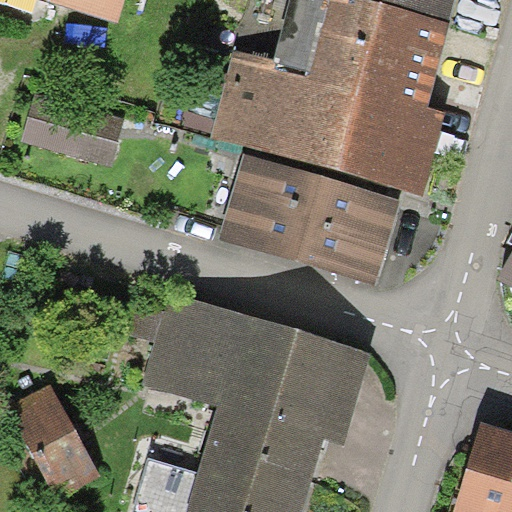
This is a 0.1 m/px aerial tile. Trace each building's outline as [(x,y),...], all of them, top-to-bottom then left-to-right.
[(32,0),(119,26),(127,0),(32,0)] [(232,62),(212,138),(422,203),(445,117),(429,113),(448,30),(336,0),(329,0),(310,84),(232,62)] [(336,0),(448,30),(456,0),(336,0)] [(126,123),(35,97),(22,143),(113,168),(126,123)] [(390,203),(244,158),(218,245),(376,290),(400,206),(390,203)] [(511,291),(511,256),(498,285),(511,291)] [(371,357),(167,297),(162,312),(118,299),(109,330),(156,344),(143,388),(218,410),(187,511),(305,511),(322,455),(325,444),(343,450),(371,357)] [(50,387),(4,413),(56,506),(102,480),(50,387)] [(511,511),(511,436),(481,427),(454,511),(511,511)]
